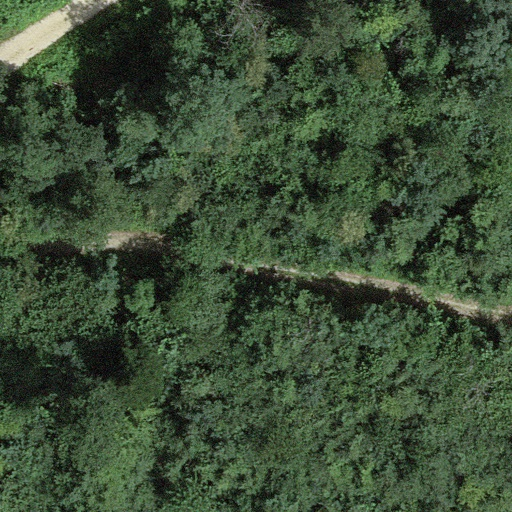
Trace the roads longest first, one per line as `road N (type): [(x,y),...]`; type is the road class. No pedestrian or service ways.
road 1 (track): [(511,310),(236,262),(164,241),(0,245)]
road 2 (track): [(103,0),(0,78)]
